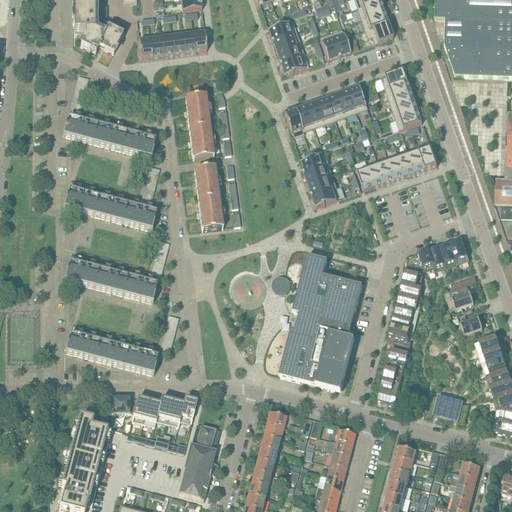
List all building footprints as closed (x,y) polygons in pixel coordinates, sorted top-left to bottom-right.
[(73,0),(73,34),(84,34),(94,34),(94,0),(73,0)] [(355,0),(353,1),(357,11),(379,4),(378,0),(355,0)] [(511,0),(435,0),(435,21),(445,22),(511,24),(511,0)] [(182,14),(201,12),(200,1),(181,3),(182,14)] [(379,4),(357,11),(361,22),(383,14),(379,4)] [(364,33),(387,25),(383,14),(361,22),(364,33)] [(109,26),(107,30),(111,32),(112,30),(116,32),(120,26),(115,23),(116,21),(114,19),(112,19),(109,26)] [(511,24),(445,22),(444,48),(455,79),(511,81),(511,24)] [(267,32),(268,33),(270,38),(269,38),(271,43),(270,44),(271,45),(296,36),(292,24),(267,32)] [(372,40),(374,47),(392,41),(387,25),(364,33),(367,41),(372,40)] [(104,39),(100,46),(105,49),(104,51),(113,56),(119,45),(122,38),(111,32),(107,30),(102,38),(104,39)] [(331,36),(339,61),(340,61),(340,60),(346,58),(345,57),(349,56),(350,56),(342,32),(331,36)] [(84,41),(80,48),(89,53),(95,56),(96,54),(99,49),(100,46),(104,39),(102,38),(94,34),(84,34),(84,41)] [(193,35),(195,54),(206,53),(204,34),(193,35)] [(182,37),(184,56),(195,54),(193,35),(182,37)] [(276,55),(300,47),(296,36),(271,45),(271,46),(271,45),(273,51),(274,51),(276,55)] [(319,40),(328,64),(328,63),(332,62),(332,63),(338,61),(339,61),(331,36),(319,40)] [(182,37),(171,38),(174,57),(184,56),(182,37)] [(161,39),(163,58),(174,57),(171,38),(161,39)] [(161,39),(150,41),(152,60),(163,58),(161,39)] [(141,61),(152,60),(150,41),(138,42),(141,61)] [(279,66),(278,66),(279,67),(304,58),(300,47),(276,55),(278,60),(277,61),(279,66)] [(282,73),(284,78),(283,78),(284,79),(290,76),(290,77),(293,76),(308,70),(304,58),(279,67),(279,68),(281,74),(282,73)] [(385,92),(407,84),(404,73),(381,81),(385,92)] [(407,84),(385,92),(388,102),(411,94),(407,84)] [(371,90),(369,85),(363,88),(366,98),(371,97),(369,91),(371,90)] [(368,112),(359,88),(359,89),(355,90),(355,89),(350,91),(350,92),(348,93),(357,116),(368,112)] [(357,116),(348,93),(346,93),(346,92),(341,94),(342,95),(338,96),(346,120),(357,116)] [(411,94),(388,102),(392,112),(415,104),(411,94)] [(335,123),(346,120),(338,96),(334,98),(333,97),(329,98),(329,99),(327,100),(335,123)] [(185,101),(187,114),(185,115),(185,118),(187,119),(190,144),(188,145),(189,149),(191,149),(193,162),(213,159),(206,98),(185,101)] [(320,101),(320,102),(316,104),(324,127),(335,123),(327,100),(325,101),(324,100),(320,101)] [(316,104),(312,105),(312,104),(307,106),(307,107),(305,108),(313,131),(324,127),(316,104)] [(415,104),(392,112),(396,123),(418,115),(415,104)] [(303,135),(303,134),(313,131),(305,108),(303,108),(303,107),(298,109),(299,110),(295,111),(294,111),(303,135)] [(294,111),(292,112),(292,111),(285,113),(285,115),(284,115),(283,115),(287,127),(286,127),(287,129),(289,135),(290,134),(292,141),(304,137),(303,134),(303,135),(294,111)] [(399,133),(422,125),(418,115),(396,123),(399,133)] [(496,182),(495,209),(511,209),(511,115),(509,115),(508,158),(505,158),(505,169),(504,182),(496,182)] [(68,119),(63,138),(75,141),(75,143),(80,144),(81,143),(104,149),(104,150),(109,152),(109,150),(133,156),(133,158),(138,159),(138,158),(151,161),(156,141),(68,119)] [(426,172),(437,168),(429,146),(418,150),(426,172)] [(418,150),(407,153),(415,176),(426,172),(418,150)] [(405,179),(415,176),(407,153),(397,157),(405,179)] [(303,176),(329,167),(325,156),(300,164),(300,165),(302,169),(301,170),(303,175),(303,176)] [(395,183),(405,179),(397,157),(387,160),(395,183)] [(377,164),(385,187),(395,183),(387,160),(377,164)] [(367,168),(375,190),(385,187),(377,164),(367,168)] [(333,179),(329,167),(303,176),(303,177),(304,177),(306,183),(307,183),(308,187),(333,179)] [(375,190),(367,168),(356,171),(364,194),(375,190)] [(194,172),(196,185),(193,186),(194,190),(196,190),(199,216),(197,216),(198,220),(200,220),(202,233),(222,230),(215,169),(194,172)] [(311,199),(334,191),(335,191),(337,191),(333,179),(308,187),(310,192),(309,192),(311,198),(311,199)] [(151,233),(156,213),(69,191),(64,210),(76,213),(75,215),(81,216),(81,215),(105,221),(104,222),(110,224),(110,222),(134,228),(133,230),(139,231),(139,230),(151,233)] [(325,207),(338,203),(335,191),(334,191),(311,199),(311,200),(312,200),(313,206),(315,205),(316,210),(316,211),(322,208),(323,209),(325,208),(325,207)] [(511,209),(495,209),(507,245),(511,245),(510,254),(511,253),(511,209)] [(462,242),(450,246),(456,263),(455,264),(457,268),(469,264),(462,242)] [(450,246),(440,250),(446,267),(455,264),(456,263),(450,246)] [(440,250),(428,254),(434,271),(446,267),(440,250)] [(409,261),(406,270),(424,275),(434,271),(428,254),(409,261)] [(279,379),(335,393),(341,395),(354,342),(349,340),(362,288),(323,278),(327,263),(307,258),(293,315),(299,316),(295,333),(291,332),(279,379)] [(69,263),(64,282),(77,286),(76,287),(82,289),(82,287),(106,293),(105,295),(111,296),(111,294),(134,301),(134,302),(139,304),(140,302),(152,305),(157,285),(69,263)] [(406,270),(402,285),(420,290),(424,275),(406,270)] [(287,280),(286,280),(285,279),(283,279),(282,279),(281,278),(280,279),(279,279),(278,279),(277,280),(276,280),(275,281),(274,282),(273,283),(273,284),(272,285),(272,286),(272,287),(272,288),(272,290),(272,291),(273,292),(273,293),(274,294),(275,295),(276,296),(277,297),(279,297),(280,297),(281,297),(282,297),(283,297),(284,297),(285,296),(286,296),(287,295),(288,294),(289,293),(290,292),(290,291),(290,290),(291,289),(291,287),(290,286),(290,285),(290,284),(289,283),(288,282),(288,281),(287,280)] [(402,285),(399,296),(419,301),(421,290),(420,290),(402,285)] [(449,294),(456,313),(473,307),(467,288),(466,288),(462,290),(459,291),(455,292),(451,293),(449,294)] [(399,296),(396,307),(414,312),(414,313),(415,313),(417,307),(419,308),(421,301),(419,301),(399,296)] [(396,307),(394,318),(411,322),(414,313),(414,312),(396,307)] [(394,318),(391,328),(408,333),(411,322),(394,318)] [(467,324),(465,318),(461,319),(463,326),(460,327),(464,338),(482,332),(478,320),(467,324)] [(391,328),(388,339),(392,340),(396,341),(399,342),(403,343),(407,344),(408,344),(410,333),(408,333),(391,328)] [(70,335),(65,355),(77,358),(77,359),(82,361),(83,359),(106,365),(106,367),(111,368),(112,367),(135,373),(135,374),(140,376),(140,374),(153,377),(157,358),(70,335)] [(474,348),(478,359),(500,351),(496,340),(478,346),(479,346),(474,348)] [(388,362),(406,367),(409,356),(391,351),(388,362)] [(478,359),(482,369),(503,361),(500,351),(478,359)] [(485,379),(507,372),(503,361),(482,369),(485,379)] [(386,371),(404,376),(406,367),(388,362),(386,371)] [(386,371),(383,383),(401,387),(404,376),(386,371)] [(511,383),(507,372),(485,379),(489,390),(511,383)] [(401,387),(383,383),(381,392),(398,397),(401,387)] [(498,401),(497,400),(511,395),(511,386),(511,383),(489,390),(493,402),(498,401)] [(377,404),(395,409),(398,397),(381,392),(377,404)] [(511,395),(497,400),(498,401),(501,412),(511,408),(511,395)] [(434,411),(433,415),(432,418),(458,425),(459,421),(460,418),(461,414),(461,410),(463,406),(463,404),(438,398),(437,400),(436,404),(435,407),(434,411)] [(102,417),(99,429),(111,432),(116,416),(118,416),(130,416),(130,408),(130,400),(130,399),(111,399),(111,416),(102,417)] [(133,416),(131,424),(143,427),(149,404),(137,401),(135,408),(133,416)] [(160,407),(155,424),(156,424),(166,427),(172,404),(161,401),(159,406),(160,407)] [(184,407),(179,424),(190,427),(197,404),(184,401),(183,407),(184,407)] [(149,404),(143,427),(154,430),(156,424),(155,424),(160,407),(159,406),(149,404)] [(172,404),(166,427),(178,430),(179,424),(184,407),(183,407),(172,404)] [(511,408),(501,412),(499,423),(498,423),(511,426),(511,408)] [(270,415),(266,427),(283,431),(286,419),(270,415)] [(61,491),(58,503),(61,504),(59,511),(84,511),(86,508),(91,509),(110,436),(91,431),(92,424),(79,421),(61,491)] [(312,423),(306,421),(302,436),(308,438),(312,423)] [(511,426),(498,423),(499,423),(497,422),(494,435),(511,439),(511,426)] [(320,425),(314,423),(310,439),(316,440),(320,425)] [(266,427),(263,439),(280,443),(283,431),(266,427)] [(188,455),(186,463),(184,472),(185,472),(178,496),(184,498),(203,503),(210,478),(215,479),(217,470),(211,469),(215,454),(220,434),(196,428),(191,447),(190,447),(188,455)] [(338,433),(335,445),(352,449),(355,437),(338,433)] [(263,439),(260,450),(277,455),(280,443),(263,439)] [(335,445),(332,457),(349,461),(352,449),(335,445)] [(399,449),(396,461),(412,465),(415,453),(399,449)] [(260,450),(257,462),(274,466),(277,455),(260,450)] [(439,456),(433,454),(429,469),(435,471),(439,456)] [(438,472),(444,473),(448,458),(442,456),(438,472)] [(332,457),(329,468),(346,473),(349,461),(332,457)] [(396,461),(393,472),(409,477),(412,465),(396,461)] [(257,462),(254,474),(271,478),(274,466),(257,462)] [(463,466),(460,477),(477,482),(480,470),(463,466)] [(329,468),(326,480),(343,484),(346,473),(329,468)] [(296,485),(299,473),(293,471),(292,476),(287,475),(285,482),(296,485)] [(393,472),(390,484),(406,488),(409,477),(393,472)] [(304,487),(307,475),(301,473),(298,485),(304,487)] [(254,474),(251,485),(268,490),(271,478),(254,474)] [(454,476),(451,487),(474,493),(477,482),(460,477),(454,476)] [(505,479),(500,496),(511,499),(511,480),(505,479)] [(326,480),(323,492),(339,496),(343,484),(326,480)] [(433,488),(432,494),(434,495),(438,496),(440,488),(440,485),(435,483),(434,486),(433,488)] [(390,484),(387,496),(403,500),(406,488),(390,484)] [(251,485),(248,497),(265,501),(268,490),(251,485)] [(298,485),(295,497),(301,498),(304,487),(298,485)] [(451,487),(450,493),(456,494),(454,500),(471,505),(474,493),(451,487)] [(318,490),(315,502),(320,503),(336,507),(339,496),(323,492),(318,490)] [(387,496),(384,507),(400,511),(402,511),(407,511),(410,502),(403,500),(387,496)] [(248,497),(245,508),(258,511),(261,511),(265,501),(248,497)] [(431,497),(428,506),(434,508),(437,498),(431,497)] [(454,500),(451,511),(468,511),(471,505),(454,500)] [(320,503),(317,511),(335,511),(336,507),(320,503)]
